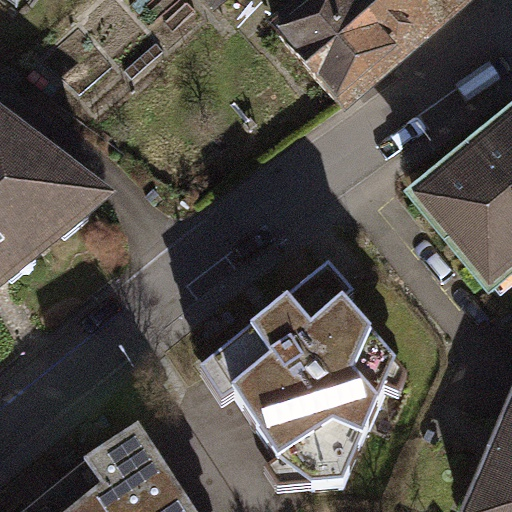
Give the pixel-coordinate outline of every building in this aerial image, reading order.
[(0,0),(0,5),(5,9),(11,0),(0,0)] [(385,57),(335,0),(297,0),(286,10),(292,17),(270,36),(329,105),(385,57)] [(335,0),(385,57),(450,0),(335,0)] [(511,118),(410,202),(455,256),(453,257),(482,292),(511,267),(511,118)] [(0,137),(0,273),(87,203),(0,137)] [(321,272),(192,376),(214,409),(226,401),(270,468),(304,492),(336,489),(387,368),(337,309),(346,301),(321,272)] [(511,511),(511,428),(509,434),(499,430),(463,511),(511,511)] [(76,470),(24,511),(180,511),(130,436),(76,470)]
